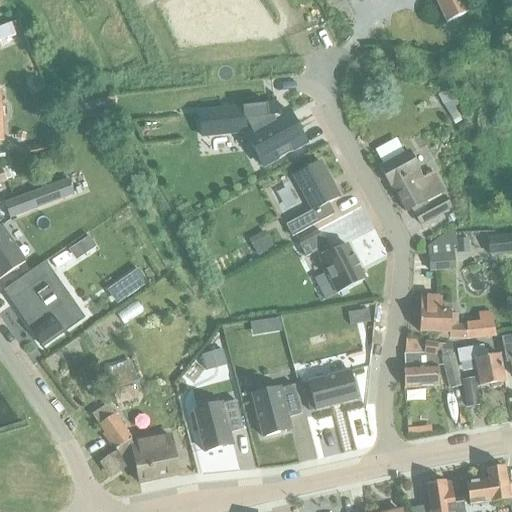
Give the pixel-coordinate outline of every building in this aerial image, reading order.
[(434,0),(446,23),(468,13),(461,0),(434,0)] [(405,13),(401,21),(417,29),(421,21),(405,13)] [(11,24),(0,28),(0,41),(15,36),(11,24)] [(367,105),(384,108),(388,85),(371,82),(367,105)] [(83,95),(83,110),(115,109),(114,94),(83,95)] [(274,104),(199,113),(202,138),(244,133),(263,168),(305,145),(286,110),(276,116),(274,104)] [(56,143),(24,149),(27,160),(58,154),(56,143)] [(411,209),(420,225),(451,209),(445,197),(428,206),(425,202),(443,193),(432,174),(421,179),(418,173),(419,173),(408,153),(379,168),(391,189),(392,188),(405,213),(411,209)] [(312,211),(285,226),(291,237),(333,215),(328,204),(338,199),(319,162),(293,176),(312,211)] [(67,181),(4,204),(9,219),(73,196),(67,181)] [(263,253),(278,244),(266,225),(251,235),(263,253)] [(0,227),(0,279),(24,263),(0,227)] [(321,234),(298,246),(305,258),(315,253),(337,294),(363,281),(357,268),(352,258),(345,245),(331,252),(321,234)] [(438,240),(428,248),(430,257),(428,257),(429,271),(453,270),(450,249),(458,247),(455,234),(438,240)] [(511,236),(488,239),(489,255),(511,253),(511,236)] [(88,237),(78,244),(85,255),(89,252),(96,248),(88,237)] [(74,244),(51,256),(57,268),(80,256),(74,244)] [(129,276),(116,284),(126,298),(147,284),(137,270),(129,276)] [(46,278),(10,302),(41,347),(62,332),(60,329),(74,319),(46,278)] [(448,334),(449,340),(466,341),(495,337),(490,313),(478,314),(479,323),(466,325),(466,326),(457,326),(458,316),(451,315),(451,313),(440,312),(442,298),(420,297),(418,333),(448,334)] [(279,329),(280,351),(286,351),(286,316),(255,316),(255,330),(279,329)] [(505,362),(509,362),(511,377),(511,376),(511,334),(500,337),(505,362)] [(403,369),(403,390),(438,388),(438,368),(436,356),(436,345),(425,343),(405,340),(405,354),(403,354),(405,369),(403,369)] [(204,351),(209,367),(230,361),(225,345),(204,351)] [(474,360),(479,387),(504,383),(499,355),(484,358),(482,347),(456,351),(459,363),(474,360)] [(441,356),(449,388),(461,386),(452,354),(441,356)] [(107,376),(116,405),(135,400),(126,370),(107,376)] [(350,372),(307,383),(315,411),(357,400),(350,372)] [(280,389),(251,396),(262,438),(290,430),(287,419),(301,415),(293,386),(280,390),(280,389)] [(229,434),(243,430),(235,401),(222,405),(222,404),(193,412),(203,453),(232,445),(229,434)] [(134,459),(140,485),(178,477),(170,439),(149,443),(135,446),(115,417),(99,427),(125,465),(134,459)] [(102,463),(110,475),(110,477),(123,468),(114,455),(102,463)] [(466,485),(469,507),(510,500),(505,468),(486,471),(488,481),(466,485)] [(445,481),(426,484),(430,511),(465,511),(464,511),(462,498),(454,500),(452,487),(446,488),(445,481)]
